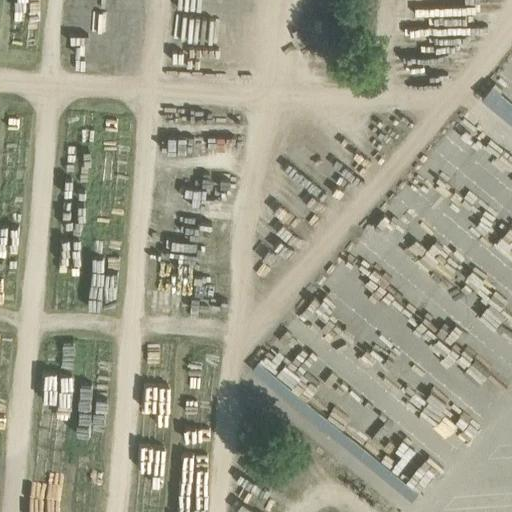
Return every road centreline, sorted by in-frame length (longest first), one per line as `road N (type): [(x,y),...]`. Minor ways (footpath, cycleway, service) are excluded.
road 1 (unknown): [(273,0),(232,357)]
road 2 (unknown): [(232,357),(442,79)]
road 3 (unknown): [(223,511),(232,357)]
